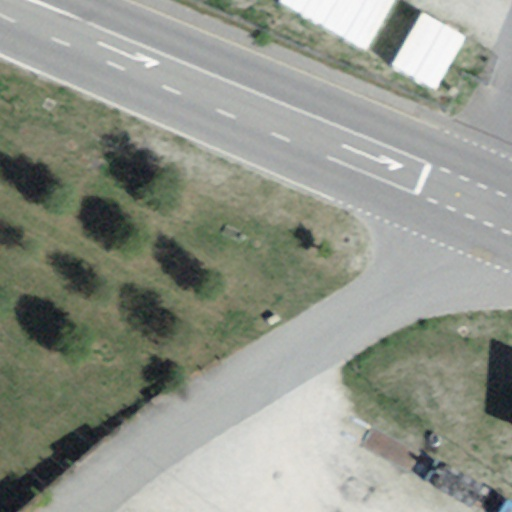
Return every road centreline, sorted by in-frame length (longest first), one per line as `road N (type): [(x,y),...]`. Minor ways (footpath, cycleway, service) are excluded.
road 1 (primary): [(481,203),(6,0)]
road 2 (unclassified): [(86,511),(298,355),(440,266),(481,203)]
